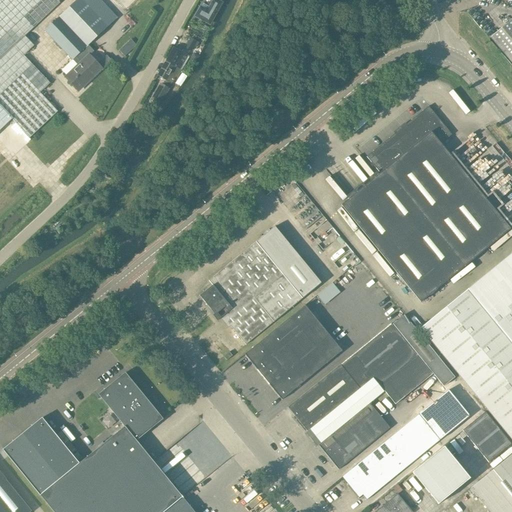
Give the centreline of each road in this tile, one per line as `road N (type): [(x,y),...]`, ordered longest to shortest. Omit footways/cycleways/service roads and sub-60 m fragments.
road 1 (tertiary): [(437,52),(421,49),(388,62),(121,279)]
road 2 (unclassified): [(0,258),(87,174),(189,0)]
road 3 (unclassified): [(312,511),(121,279)]
road 4 (tertiary): [(0,378),(121,279)]
road 5 (unknown): [(360,511),(479,414)]
